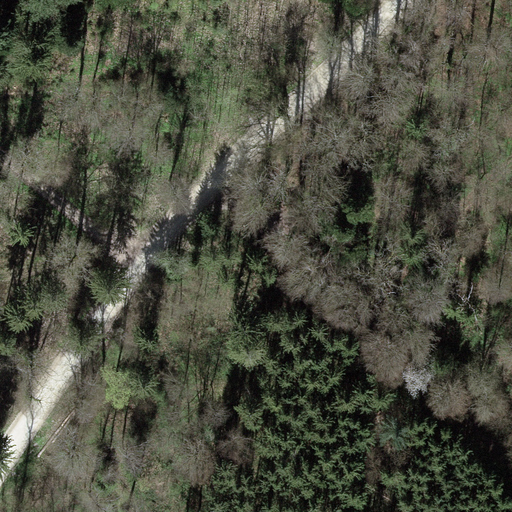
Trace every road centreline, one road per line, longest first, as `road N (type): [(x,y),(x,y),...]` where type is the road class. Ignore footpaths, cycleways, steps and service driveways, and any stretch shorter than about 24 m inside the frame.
road 1 (unclassified): [(0,466),(133,268),(379,0)]
road 2 (track): [(227,171),(511,467)]
road 3 (track): [(0,149),(133,268)]
